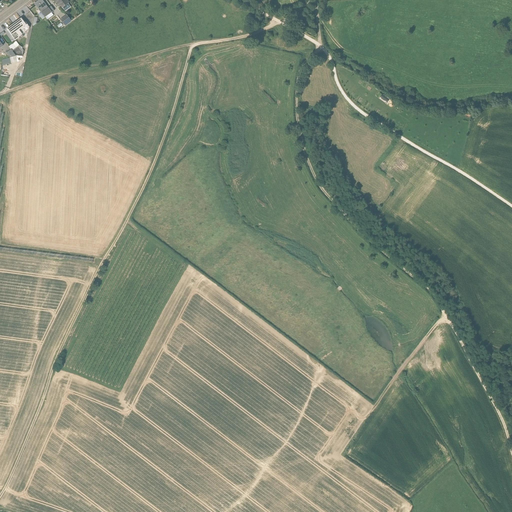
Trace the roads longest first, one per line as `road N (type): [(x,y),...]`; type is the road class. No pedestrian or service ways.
road 1 (track): [(511,453),(431,292),(351,223),(308,165),(296,86),(319,45),(317,0)]
road 2 (track): [(0,494),(78,311),(142,188),(191,44)]
road 3 (unclassified): [(238,0),(323,48),(345,97),(366,116),(511,207)]
road 4 (track): [(0,95),(77,68),(191,44)]
road 5 (track): [(191,44),(252,33),(309,0)]
